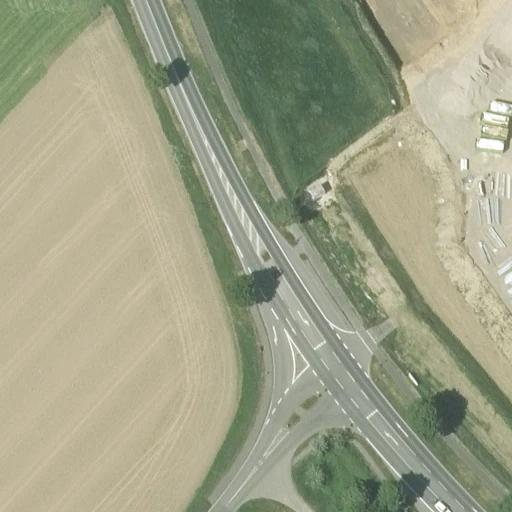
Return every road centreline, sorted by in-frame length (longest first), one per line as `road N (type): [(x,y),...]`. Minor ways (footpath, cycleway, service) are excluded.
road 1 (unclassified): [(225,185),(266,272),(284,373),(280,415),(252,474)]
road 2 (secondary): [(345,378),(225,185)]
road 3 (secondary): [(225,185),(146,0)]
road 4 (secondary): [(461,511),(345,378)]
road 5 (unclassified): [(345,378),(252,474)]
